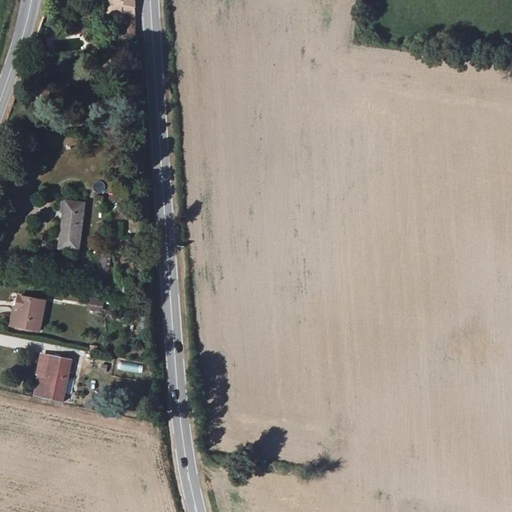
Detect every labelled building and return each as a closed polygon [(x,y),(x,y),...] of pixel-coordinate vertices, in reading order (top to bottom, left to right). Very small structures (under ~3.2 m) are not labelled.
[(74,29),(79,14),(68,11),(62,27),(74,29)] [(144,42),(143,26),(128,23),(125,34),(130,35),(130,40),(144,42)] [(60,107),(61,93),(52,92),(52,91),(44,91),(44,108),(60,107)] [(76,251),(83,205),(64,203),(57,248),(76,251)] [(103,312),(105,295),(91,294),(89,311),(103,312)] [(36,331),(42,303),(16,296),(14,307),(20,310),(16,326),(36,331)] [(61,396),(67,362),(48,358),(44,378),(38,377),(35,390),(61,396)]
